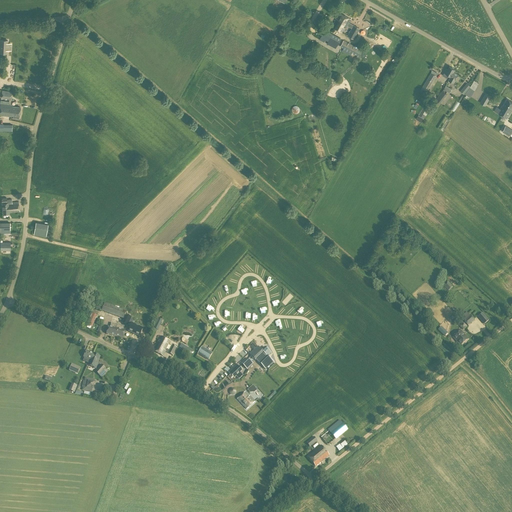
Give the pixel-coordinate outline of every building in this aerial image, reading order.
[(352,27),(348,24),(351,19),(339,13),(335,19),(336,19),(331,27),(342,33),(346,25),(352,28),(347,36),(354,39),(360,29),(353,25),(352,27)] [(319,30),(318,32),(322,34),(325,30),(326,27),(323,25),(320,30),(319,30)] [(325,40),(328,41),(332,34),(325,30),(322,34),(319,40),(324,42),(325,40)] [(335,49),(341,39),(332,34),(328,41),(327,44),(335,49)] [(360,55),(362,50),(343,40),(340,47),(343,48),(342,51),(350,55),(352,53),(357,56),(355,58),(358,60),(361,56),(360,55)] [(454,72),(455,69),(449,66),(447,69),(446,69),(444,73),(443,75),(448,78),(449,76),(451,77),(454,72)] [(425,94),(437,76),(431,72),(422,88),(420,91),(425,94)] [(458,75),(454,72),(451,77),(449,80),(454,83),(458,75)] [(470,97),(475,90),(479,83),(474,80),(470,87),(465,94),(470,97)] [(464,94),(470,86),(467,83),(460,91),(464,94)] [(355,102),(365,99),(364,95),(363,95),(360,86),(351,89),(355,102)] [(11,99),(12,91),(2,90),(1,98),(11,99)] [(440,104),(447,94),(442,91),(435,100),(440,104)] [(486,106),(491,97),(485,94),(480,103),(486,106)] [(497,107),(494,111),(502,115),(507,108),(508,105),(510,101),(507,99),(503,106),(502,105),(500,109),(497,107)] [(19,119),(19,115),(20,115),(20,113),(20,112),(20,108),(12,106),(13,105),(9,104),(9,102),(1,101),(0,105),(0,115),(11,117),(11,116),(13,116),(13,118),(19,119)] [(507,108),(502,115),(507,118),(511,111),(511,108),(511,101),(510,101),(508,105),(507,108)] [(424,119),(430,109),(427,107),(421,117),(418,115),(416,119),(421,122),(423,119),(424,119)] [(487,116),(485,120),(496,126),(498,122),(487,116)] [(509,136),(511,131),(511,129),(506,125),(502,132),(509,136)] [(3,208),(19,207),(19,202),(12,202),(12,199),(7,199),(7,198),(2,198),(3,208)] [(0,233),(10,233),(10,222),(0,222),(0,233)] [(48,224),(36,222),(34,234),(46,236),(48,224)] [(0,251),(11,250),(10,242),(0,243),(0,251)] [(447,281),(442,285),(448,291),(453,287),(447,281)] [(101,311),(103,304),(96,301),(93,308),(101,311)] [(123,319),(126,311),(104,303),(101,311),(123,319)] [(470,316),(467,312),(461,317),(465,321),(464,322),(468,326),(474,320),(471,316),(470,316)] [(484,325),(489,320),(483,313),(478,318),(484,325)] [(125,316),(122,324),(127,326),(128,325),(130,326),(128,332),(139,337),(143,329),(133,324),(134,321),(131,320),(131,319),(125,316)] [(116,329),(117,325),(111,323),(110,328),(108,327),(106,335),(116,337),(118,330),(116,329)] [(118,330),(116,337),(123,339),(125,331),(123,331),(124,327),(117,325),(116,329),(118,330)] [(448,333),(441,327),(438,330),(445,337),(448,333)] [(461,346),(469,339),(461,330),(453,337),(461,346)] [(169,351),(166,350),(170,342),(161,337),(153,351),(163,357),(166,352),(173,356),(178,347),(175,345),(174,347),(172,346),(169,351)] [(191,355),(193,351),(181,344),(179,348),(191,355)] [(208,361),(213,353),(202,347),(197,354),(208,361)] [(250,355),(247,358),(251,363),(251,362),(254,360),(255,361),(260,356),(263,352),(262,351),(258,347),(249,355),(250,355)] [(91,361),(93,354),(86,351),(83,358),(84,358),(83,361),(88,363),(87,366),(89,367),(91,361)] [(91,361),(89,367),(96,369),(98,364),(97,364),(100,357),(93,354),(91,361)] [(270,358),(269,357),(266,361),(266,360),(265,361),(261,365),(265,370),(270,365),(274,362),(270,358)] [(247,358),(244,361),(249,367),(253,364),(251,362),(251,363),(247,358)] [(239,380),(243,376),(240,373),(242,371),(236,364),(228,372),(230,374),(230,375),(234,379),(236,377),(239,380)] [(99,376),(106,369),(101,365),(95,372),(99,376)] [(284,377),(276,370),(271,375),(273,377),(269,382),(272,385),(275,382),(278,382),(284,377)] [(94,380),(85,378),(82,391),(92,392),(94,380)] [(249,397),(245,393),(237,400),(246,410),(255,402),(250,397),(249,397)] [(336,440),(348,430),(339,420),(327,430),(328,431),(321,437),(327,446),(335,439),(336,440)] [(362,422),(358,425),(359,427),(354,429),(356,432),(365,427),(362,422)] [(310,448),(317,441),(313,437),(306,443),(310,448)] [(316,467),(329,456),(321,446),(308,457),(316,467)]
